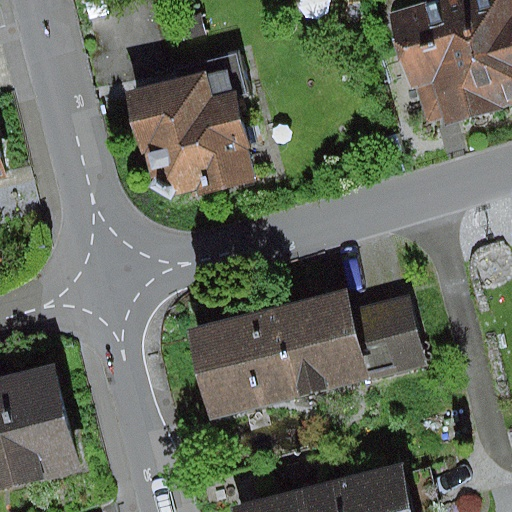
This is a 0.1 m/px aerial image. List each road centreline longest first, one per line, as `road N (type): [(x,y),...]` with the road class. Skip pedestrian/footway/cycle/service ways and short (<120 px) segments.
road 1 (residential): [(112,283),(511,171)]
road 2 (residential): [(42,0),(112,283)]
road 3 (residential): [(169,511),(125,366),(112,283)]
